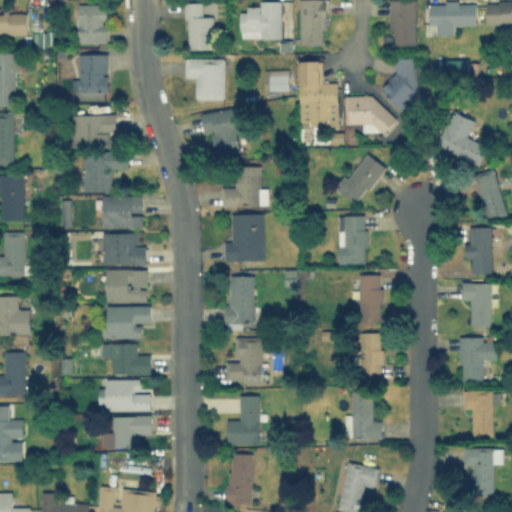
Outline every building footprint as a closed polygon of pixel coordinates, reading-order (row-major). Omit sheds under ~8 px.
[(280,37),(280,0),(248,0),(248,9),(238,9),(238,37),(280,37)] [(299,0),(299,44),(324,44),(324,0),(299,0)] [(414,44),(414,0),(388,0),(389,44),(414,44)] [(435,33),(453,33),(453,23),(474,23),(474,0),(429,0),(429,25),(435,25),(435,33)] [(511,0),(485,0),(485,23),(511,23),(511,0)] [(184,48),(211,48),(211,13),(201,13),(201,1),(184,1),(184,48)] [(77,41),(106,41),(106,3),(77,3),(77,41)] [(24,7),(0,7),(0,32),(24,32),(24,7)] [(15,51),(0,50),(0,104),(15,104),(15,51)] [(106,91),(106,52),(76,52),(76,78),(70,78),(70,91),(106,91)] [(223,56),(183,56),(183,76),(194,76),(194,97),(223,97),(223,56)] [(395,71),(394,58),(415,57),(416,92),(399,109),(378,87),(395,71)] [(337,125),(337,81),(322,81),(322,59),(298,59),(298,125),(337,125)] [(286,68),(267,68),(267,88),(286,88),(286,68)] [(379,130),(361,130),(361,122),(344,123),(344,94),(370,94),(396,118),(382,132),(379,130)] [(241,150),(235,106),(200,111),(203,133),(212,132),(215,153),(241,150)] [(0,163),(12,163),(12,109),(0,109),(0,163)] [(473,118),(451,109),(436,147),(478,164),(486,144),(466,136),(473,118)] [(71,113),(71,145),(108,145),(108,135),(114,135),(114,113),(71,113)] [(81,150),(82,189),(111,189),(111,167),(126,167),(126,150),(81,150)] [(355,203),(384,166),(364,150),(334,186),(355,203)] [(221,204),(266,204),(266,187),(259,187),(259,165),(234,165),(234,186),(221,185),(221,204)] [(505,212),(493,167),(472,173),(485,217),(505,212)] [(0,218),(22,218),(22,173),(0,173),(0,218)] [(141,193),(101,193),(101,226),(141,226),(141,193)] [(60,225),(70,225),(69,199),(60,199),(60,225)] [(262,212),(232,212),(232,240),(223,240),(223,259),(262,259),(262,212)] [(365,262),(365,213),(336,213),(336,262),(365,262)] [(491,271),(491,225),(465,225),(465,257),(470,257),(470,272),(491,271)] [(0,274),(23,274),(23,230),(0,230),(0,274)] [(144,242),(138,242),(138,232),(102,232),(102,262),(144,262),(144,242)] [(145,267),(105,267),(105,299),(145,299),(145,267)] [(358,319),(380,319),(380,273),(358,273),(358,319)] [(253,274),(225,274),(225,326),(253,326),(253,274)] [(490,325),(490,281),(461,281),(461,299),(469,299),(469,325),(490,325)] [(16,294),(0,294),(0,333),(27,334),(28,307),(16,306),(16,294)] [(136,335),(136,323),(147,323),(147,304),(105,304),(105,325),(98,325),(98,335),(136,335)] [(380,330),(360,330),(360,375),(380,375),(380,330)] [(260,383),(260,335),(235,335),(235,360),(224,360),(224,383),(260,383)] [(457,379),(483,379),(483,359),(493,359),(493,335),(457,335),(457,379)] [(136,342),(102,342),(102,359),(111,359),(111,372),(149,372),(149,352),(136,352),(136,342)] [(23,350),(3,350),(3,373),(0,373),(0,392),(24,392),(23,350)] [(98,408),(148,408),(148,388),(138,388),(138,378),(98,378),(98,408)] [(462,407),(471,407),(471,431),(491,431),(491,388),(462,388),(462,407)] [(344,412),(344,438),(380,438),(380,418),(371,418),(371,391),(350,391),(350,412),(344,412)] [(257,393),(238,393),(238,419),(225,419),(225,442),(257,442),(257,393)] [(0,459),(9,459),(9,436),(20,436),(20,416),(8,416),(8,403),(0,403),(0,459)] [(102,446),(138,446),(138,434),(149,434),(149,414),(111,414),(111,428),(102,428),(102,446)] [(501,446),(462,446),(462,464),(472,464),(472,495),(492,495),(492,463),(501,463),(501,446)] [(227,500),(251,500),(251,451),(227,451),(227,500)] [(377,466),(346,460),(337,508),(357,511),(363,484),(372,486),(377,466)] [(152,511),(154,489),(100,484),(97,511),(152,511)] [(0,511),(29,511),(29,504),(12,504),(12,491),(0,491),(0,511)] [(40,499),(40,511),(85,511),(85,499),(40,499)]
